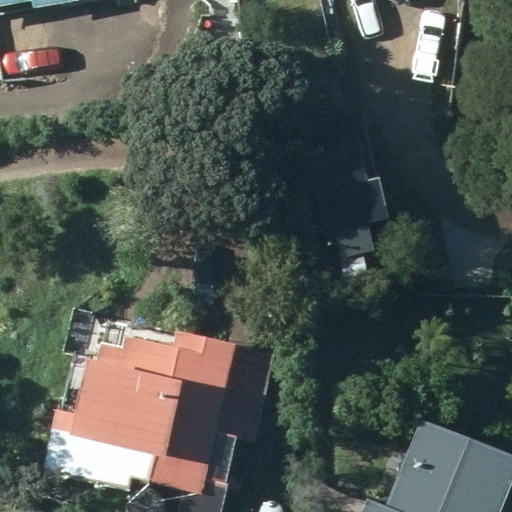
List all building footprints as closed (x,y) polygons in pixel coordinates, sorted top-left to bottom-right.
[(0,0),(0,8),(32,4),(33,11),(81,2),(80,0),(0,0)] [(463,75),(469,125),(496,123),(491,71),(463,75)] [(304,166),(322,246),(382,232),(373,192),(366,194),(357,155),(304,166)] [(274,355),(176,334),(173,347),(125,336),(123,347),(101,342),(97,363),(88,361),(76,416),(53,411),(40,470),(131,490),(133,482),(183,492),(178,511),(221,511),(237,440),(255,443),(274,355)] [(367,511),(506,511),(511,500),(511,480),(422,442),(391,511),(369,511),(368,511),(367,511)]
